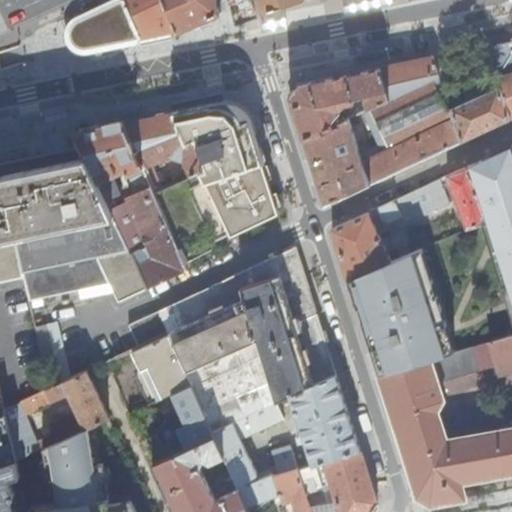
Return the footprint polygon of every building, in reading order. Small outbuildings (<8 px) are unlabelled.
[(141,38),(124,0),(120,0),(76,20),(71,27),(70,42),(76,51),(93,51),(141,38)] [(124,0),(141,38),(170,31),(169,25),(163,26),(157,10),(161,9),(166,22),(185,19),(176,0),(124,0)] [(176,0),(185,19),(189,29),(222,22),(231,10),(227,0),(176,0)] [(269,0),(273,10),(305,0),(269,0)] [(510,87),(511,93),(511,43),(510,44),(497,47),(510,87)] [(444,58),(449,75),(452,83),(468,79),(461,54),(444,58)] [(390,68),(399,98),(449,75),(444,58),(410,64),(390,68)] [(375,96),(377,109),(399,98),(390,68),(308,85),(300,99),(313,139),(350,121),(348,110),(353,108),(356,104),(363,102),(362,98),(375,96)] [(399,98),(377,109),(350,121),(313,139),(321,165),(334,204),(400,174),(471,142),(460,109),(452,83),(449,75),(399,98)] [(460,109),(471,142),(485,131),(511,122),(511,93),(510,87),(460,109)] [(222,101),(173,111),(187,142),(198,138),(207,167),(189,176),(163,188),(154,192),(163,212),(182,256),(278,210),(256,142),(249,121),(248,119),(244,120),(235,108),(222,101)] [(187,142),(173,111),(154,115),(124,121),(154,192),(163,188),(153,165),(172,157),(182,159),(189,176),(207,167),(198,138),(187,142)] [(253,120),(249,121),(256,142),(259,140),(257,131),(253,120)] [(154,192),(124,121),(113,124),(103,126),(76,132),(82,145),(104,192),(118,185),(113,172),(126,167),(134,185),(130,199),(111,208),(140,269),(149,287),(188,269),(182,256),(163,212),(154,192)] [(104,192),(82,145),(7,162),(68,292),(112,282),(120,300),(149,287),(140,269),(111,208),(104,192)] [(511,145),(469,165),(488,222),(511,294),(511,145)] [(0,163),(0,281),(25,276),(31,300),(68,292),(7,162),(0,163)] [(459,170),(447,175),(468,229),(488,222),(469,165),(459,170)] [(440,179),(332,229),(340,252),(348,278),(391,261),(378,233),(393,226),(420,214),(450,203),(440,179)] [(296,244),(159,310),(170,332),(193,384),(214,431),(276,402),(291,395),(337,373),(296,244)] [(400,257),(401,256),(411,253),(408,246),(398,250),(400,257)] [(391,261),(348,278),(361,320),(379,376),(455,353),(422,248),(411,253),(401,256),(400,257),(391,261)] [(170,332),(159,310),(130,324),(140,346),(170,332)] [(38,327),(52,386),(62,382),(48,325),(38,327)] [(173,393),(193,384),(170,332),(140,346),(132,350),(141,368),(144,366),(147,365),(162,398),(173,393)] [(511,335),(489,342),(496,366),(499,375),(511,370),(511,335)] [(489,342),(472,348),(479,370),(479,371),(496,366),(489,342)] [(511,427),(447,439),(438,411),(444,399),(439,382),(479,370),(472,348),(455,353),(379,376),(416,495),(431,504),(465,498),(460,482),(511,472),(511,427)] [(147,365),(144,366),(160,399),(162,398),(147,365)] [(5,408),(7,413),(13,439),(18,460),(41,449),(38,442),(27,414),(70,394),(78,413),(52,425),(56,434),(59,441),(86,429),(87,429),(88,428),(111,418),(88,369),(62,382),(52,386),(5,408)] [(313,465),(361,450),(351,420),(348,409),(337,373),(291,395),(302,428),(297,430),(298,434),(303,433),(313,465)] [(187,449),(216,435),(214,431),(193,384),(173,393),(187,425),(178,429),(187,449)] [(214,431),(216,435),(220,445),(225,456),(239,487),(273,474),(273,472),(269,468),(257,473),(241,439),(284,418),(276,402),(214,431)] [(7,413),(0,415),(0,466),(18,460),(13,439),(7,413)] [(111,503),(104,463),(94,464),(88,428),(87,429),(86,429),(59,441),(41,449),(18,460),(21,474),(30,511),(137,511),(132,500),(111,503)] [(143,441),(153,464),(169,457),(158,433),(143,441)] [(41,449),(59,441),(56,434),(38,442),(41,449)] [(153,464),(175,511),(250,511),(248,507),(239,487),(231,491),(228,484),(220,489),(222,495),(216,498),(208,481),(213,479),(211,473),(206,475),(201,466),(205,459),(211,462),(225,456),(220,445),(216,435),(187,449),(169,457),(153,464)] [(279,474),(299,469),(292,444),(272,451),(279,474)] [(299,469),(312,511),(370,511),(377,502),(374,491),(361,450),(313,465),(299,469)] [(18,460),(0,466),(0,511),(18,511),(13,495),(15,494),(14,492),(16,491),(11,478),(21,474),(18,460)] [(295,511),(312,511),(299,469),(279,474),(274,476),(273,474),(239,487),(248,507),(280,494),(284,504),(293,500),(295,511)]
